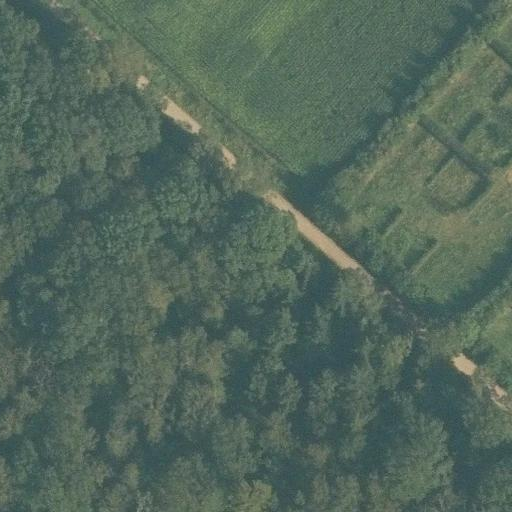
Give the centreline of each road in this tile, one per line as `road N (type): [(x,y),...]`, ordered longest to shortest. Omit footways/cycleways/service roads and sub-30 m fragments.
road 1 (unclassified): [(511,414),(44,0)]
road 2 (track): [(123,511),(142,460),(294,217)]
